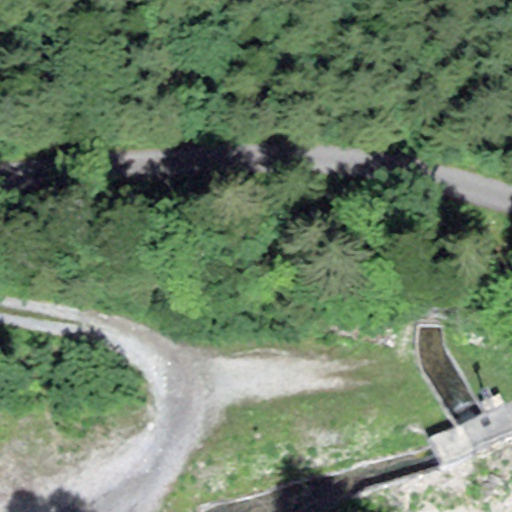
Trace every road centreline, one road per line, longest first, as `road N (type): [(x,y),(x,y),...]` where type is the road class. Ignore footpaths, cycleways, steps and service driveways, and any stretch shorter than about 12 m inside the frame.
road 1 (track): [(0,169),(246,148),(377,156),(511,195)]
road 2 (track): [(0,312),(160,337),(217,364),(179,451),(84,511)]
